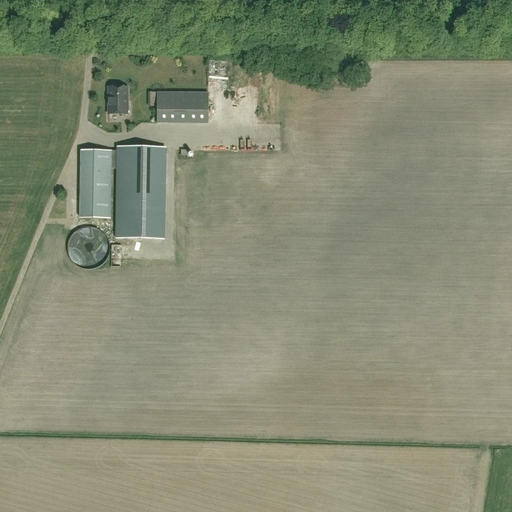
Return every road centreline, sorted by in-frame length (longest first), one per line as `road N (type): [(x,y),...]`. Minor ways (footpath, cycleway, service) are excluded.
road 1 (track): [(511,23),(227,26)]
road 2 (unclassified): [(227,26),(0,27)]
